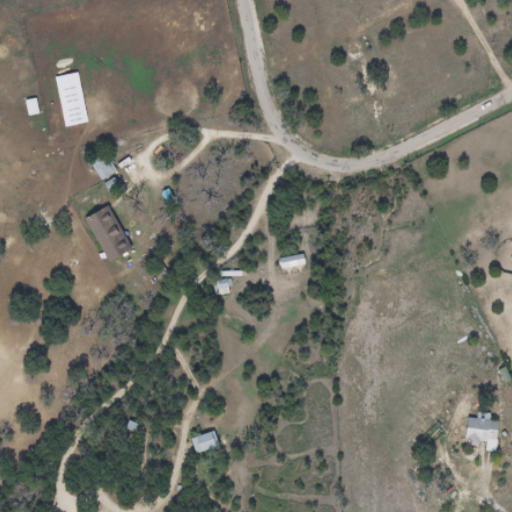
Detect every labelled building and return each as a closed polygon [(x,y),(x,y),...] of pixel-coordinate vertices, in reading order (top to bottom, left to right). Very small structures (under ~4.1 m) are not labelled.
[(419,93),(414,83),(378,101),(382,111),(419,93)] [(87,162),(99,181),(114,172),(101,153),(87,162)] [(103,263),(128,253),(108,207),(83,218),(103,263)] [(276,288),(311,285),(309,265),(273,269),(276,288)] [(214,294),(224,294),(223,282),(214,283),(214,294)] [(461,442),(493,442),(493,420),(461,420),(461,442)] [(192,455),(211,450),(207,434),(188,439),(192,455)]
